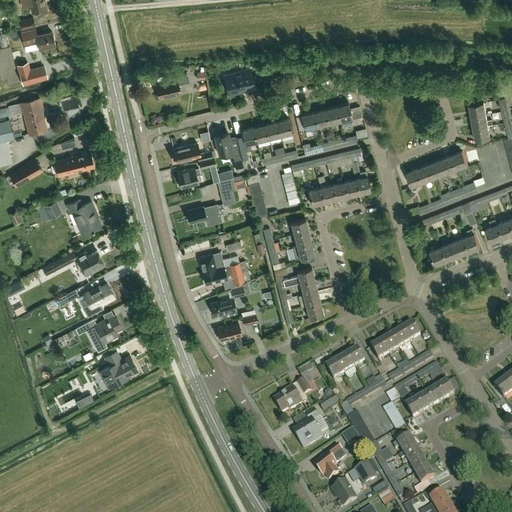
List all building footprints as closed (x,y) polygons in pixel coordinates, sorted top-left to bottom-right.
[(32,13),(47,10),(44,0),(25,0),(26,3),(30,2),(32,13)] [(33,17),(18,20),(20,30),(36,26),(33,17)] [(39,49),(55,45),(52,32),(36,35),(35,30),(21,33),(24,45),(26,52),(33,50),(32,43),(38,42),(39,49)] [(48,76),(45,65),(29,69),(27,62),(17,64),(23,84),(48,76)] [(226,77),(230,92),(253,86),(249,71),(226,77)] [(171,80),(155,84),(158,97),(180,92),(178,83),(189,80),(187,72),(170,77),(171,80)] [(29,133),(46,129),(40,106),(41,105),(39,98),(20,103),(23,112),(24,112),(29,133)] [(501,111),(508,110),(504,98),(498,99),(501,111)] [(471,117),(486,114),(483,102),(468,104),(471,117)] [(336,106),(340,120),(352,117),(348,103),(336,106)] [(340,120),(336,106),(325,109),(328,123),(340,120)] [(0,164),(11,162),(6,139),(13,137),(9,120),(0,121),(0,119),(6,118),(5,115),(10,113),(8,107),(0,109),(0,164)] [(328,123),(325,109),(313,112),(317,126),(328,123)] [(508,110),(501,111),(504,123),(510,121),(508,110)] [(317,126),(313,112),(301,115),(305,129),(317,126)] [(486,114),(471,117),(473,128),(488,126),(486,114)] [(288,118),(276,121),(280,136),(292,133),(288,118)] [(280,136),(276,121),(264,124),(268,139),(280,136)] [(264,124),(253,127),(257,141),(268,139),(264,124)] [(488,126),(473,128),(475,140),(490,138),(488,126)] [(257,141),(253,127),(241,130),(245,144),(257,141)] [(214,136),(219,155),(227,153),(228,157),(233,156),(235,161),(237,171),(244,170),(242,159),(238,145),(231,146),(227,132),(214,136)] [(356,135),(344,138),(346,144),(358,141),(356,135)] [(344,138),(333,141),(334,147),(346,144),(344,138)] [(333,141),(321,144),(323,150),(334,147),(333,141)] [(172,149),(175,162),(192,158),(201,156),(198,143),(188,145),(172,149)] [(323,150),(321,144),(310,147),(309,143),(302,144),(304,155),(323,150)] [(345,152),(346,158),(360,154),(359,148),(345,152)] [(203,159),(212,157),(211,150),(201,153),(203,159)] [(284,153),(286,159),(298,156),(296,150),(284,153)] [(462,150),(450,155),(456,169),(467,164),(462,150)] [(346,158),(345,152),(331,155),(333,161),(346,158)] [(71,171),(72,175),(78,173),(78,171),(77,170),(93,166),(90,153),(74,157),(73,153),(69,154),(69,158),(54,162),(58,174),(71,171)] [(286,159),(284,153),(273,156),(274,162),(286,159)] [(333,161),(331,155),(318,159),(319,165),(333,161)] [(450,155),(439,159),(445,173),(456,169),(450,155)] [(273,156),(261,159),(263,165),(274,162),(273,156)] [(212,157),(203,159),(198,160),(201,169),(209,167),(213,183),(219,181),(213,157),(212,157)] [(16,187),(43,171),(35,158),(8,173),(16,187)] [(318,159),(304,162),(306,168),(319,165),(318,159)] [(445,173),(439,159),(428,164),(433,178),(445,173)] [(306,168),(304,162),(290,166),(292,172),(306,168)] [(428,164),(417,168),(422,182),(433,178),(428,164)] [(194,168),(177,172),(181,187),(198,183),(196,174),(198,173),(197,169),(195,169),(194,168)] [(422,182),(417,168),(406,172),(411,186),(413,191),(417,189),(415,185),(422,182)] [(354,179),(358,194),(370,191),(366,172),(361,173),(362,177),(354,179)] [(248,183),(258,180),(259,179),(258,173),(246,176),(248,183)] [(233,181),(235,190),(238,188),(237,184),(241,183),(242,188),(246,186),(244,178),(243,174),(235,176),(236,180),(233,181)] [(338,183),(331,184),(335,199),(346,196),(343,182),(341,177),(336,178),(338,183)] [(485,188),(482,177),(473,180),(474,181),(475,185),(477,191),(485,188)] [(217,183),(223,205),(235,202),(232,190),(235,190),(233,181),(232,178),(217,183)] [(358,194),(354,179),(343,182),(346,196),(358,194)] [(331,184),(320,187),(323,202),(335,199),(331,184)] [(475,185),(464,190),(466,196),(477,191),(475,185)] [(323,202),(320,187),(307,190),(311,205),(323,202)] [(463,187),(451,191),(455,200),(466,196),(464,190),(463,187)] [(508,187),(496,191),(499,197),(510,193),(508,187)] [(455,200),(451,191),(440,195),(441,199),(442,198),(444,204),(455,200)] [(499,197),(496,191),(486,195),(488,201),(499,197)] [(297,197),(296,192),(286,195),(287,200),(297,197)] [(509,199),(507,194),(500,196),(503,202),(509,199)] [(488,201),(486,195),(474,200),(476,205),(488,201)] [(299,202),(297,197),(287,200),(289,205),(299,202)] [(442,198),(441,199),(431,203),(433,208),(444,204),(442,198)] [(94,228),(100,225),(95,213),(96,212),(91,201),(82,205),(79,199),(66,205),(70,213),(73,212),(83,233),(91,229),(92,230),(94,229),(94,228)] [(56,200),(43,206),(48,218),(62,213),(56,200)] [(468,202),(455,207),(458,213),(465,210),(466,214),(472,212),(468,202)] [(433,208),(431,203),(419,207),(422,213),(433,208)] [(217,204),(203,207),(202,206),(186,210),(189,223),(205,219),(206,224),(221,221),(217,204)] [(458,213),(455,207),(443,212),(445,218),(458,213)] [(445,218),(443,212),(431,217),(433,222),(445,218)] [(433,222),(431,217),(418,222),(420,227),(433,222)] [(497,224),(495,218),(489,221),(491,226),(485,228),(491,243),(502,238),(497,224)] [(293,234),(308,231),(305,219),(290,222),(293,234)] [(511,230),(508,219),(497,224),(502,238),(511,234),(511,230)] [(266,242),(273,240),(270,227),(263,229),(266,242)] [(463,237),(468,252),(480,247),(472,228),(467,230),(468,235),(463,237)] [(311,242),(308,231),(293,234),(296,246),(311,242)] [(265,253),(259,233),(253,235),(259,255),(265,253)] [(468,252),(463,237),(452,242),(457,256),(468,252)] [(240,240),(225,244),(227,251),(241,247),(240,240)] [(274,243),(273,240),(266,242),(269,253),(276,251),(280,250),(278,242),(274,243)] [(314,254),(311,242),(296,246),(299,258),(314,254)] [(446,260),(441,246),(439,247),(437,242),(433,244),(435,248),(429,251),(435,265),(446,260)] [(452,242),(441,246),(446,260),(457,256),(452,242)] [(73,251),(41,267),(45,275),(77,259),(73,251)] [(85,275),(105,265),(97,251),(88,255),(86,252),(76,257),(85,275)] [(202,271),(224,265),(220,251),(199,257),(202,271)] [(276,251),(269,253),(273,270),(286,267),(284,261),(279,263),(276,251)] [(224,265),(202,271),(205,284),(232,277),(234,284),(244,281),(243,281),(250,279),(245,260),(239,262),(224,266),(224,265)] [(300,283),(315,279),(311,267),(297,271),(298,276),(283,279),(282,275),(287,274),(286,267),(274,270),(276,276),(275,277),(278,288),(285,286),(284,286),(299,282),(300,283)] [(318,291),(315,279),(300,283),(303,295),(318,291)] [(242,286),(231,289),(232,297),(250,293),(247,281),(241,283),(242,286)] [(91,306),(99,302),(100,304),(114,297),(107,284),(95,291),(94,289),(85,294),(91,306)] [(285,289),(285,286),(278,288),(281,300),(288,298),(292,297),(290,288),(285,289)] [(66,302),(78,295),(75,289),(63,295),(66,302)] [(318,291),(303,295),(306,306),(321,302),(318,291)] [(214,316),(230,312),(227,298),(210,303),(214,316)] [(290,310),(288,298),(281,300),(284,311),(290,310)] [(321,302),(306,306),(309,318),(324,314),(321,302)] [(290,310),(284,311),(287,323),(294,321),(290,310)] [(255,313),(241,316),(243,325),(257,321),(255,313)] [(95,325),(104,343),(118,336),(116,332),(122,328),(115,314),(97,324),(95,325)] [(94,319),(72,330),(75,335),(97,324),(94,319)] [(217,328),(220,340),(241,335),(238,322),(217,328)] [(402,329),(409,342),(420,335),(412,322),(402,329)] [(402,329),(391,335),(399,348),(409,342),(402,329)] [(46,343),(51,340),(48,335),(43,337),(46,343)] [(399,348),(391,335),(381,341),(389,354),(399,348)] [(389,354),(381,341),(370,347),(378,360),(389,354)] [(357,348),(346,354),(354,367),(365,361),(357,348)] [(319,353),(322,359),(329,355),(326,349),(319,353)] [(422,356),(419,358),(422,363),(433,357),(428,349),(420,353),(422,356)] [(137,369),(129,355),(124,358),(125,359),(121,361),(116,352),(104,358),(108,364),(109,363),(110,365),(100,370),(106,381),(110,379),(113,384),(119,381),(126,377),(125,375),(137,369)] [(346,354),(336,360),(344,373),(354,367),(346,354)] [(409,364),(404,355),(401,357),(403,360),(398,363),(399,364),(396,366),(399,370),(402,375),(412,369),(409,364)] [(419,358),(409,364),(412,369),(422,363),(419,358)] [(344,373),(336,360),(325,366),(333,380),(344,373)] [(436,363),(426,369),(429,375),(439,368),(436,363)] [(296,383),(304,395),(312,390),(309,386),(314,382),(307,372),(310,370),(307,365),(298,371),(301,375),(300,375),(302,380),(296,383)] [(429,375),(426,369),(415,376),(418,381),(429,375)] [(402,375),(399,370),(388,376),(387,373),(381,376),(386,385),(402,375)] [(415,376),(405,381),(408,387),(418,381),(415,376)] [(511,392),(511,389),(504,379),(494,386),(504,399),(511,392)] [(408,387),(405,381),(395,388),(398,393),(408,387)] [(447,381),(436,387),(444,400),(454,394),(447,381)] [(367,389),(370,394),(380,388),(377,383),(367,389)] [(274,399),(282,412),(289,408),(290,409),(302,402),(292,386),(283,392),(284,393),(274,399)] [(436,387),(426,393),(434,406),(444,400),(436,387)] [(370,394),(367,389),(357,395),(360,400),(370,394)] [(386,394),(391,403),(400,398),(395,389),(386,394)] [(426,393),(416,399),(423,412),(434,406),(426,393)] [(79,407),(93,400),(90,394),(76,401),(79,407)] [(334,395),(319,404),(323,411),(338,402),(334,395)] [(360,400),(357,395),(346,401),(348,404),(349,407),(360,400)] [(416,399),(414,395),(409,397),(412,401),(405,405),(413,418),(423,412),(416,399)] [(394,407),(391,403),(383,408),(385,413),(394,407)] [(388,417),(397,412),(394,407),(385,413),(388,417)] [(322,437),(313,421),(319,417),(314,409),(305,415),(308,419),(300,424),(301,427),(293,431),(303,448),(322,437)] [(359,415),(357,410),(347,416),(350,421),(359,415)] [(399,416),(397,412),(388,417),(391,421),(399,416)] [(350,421),(352,425),(362,420),(359,415),(350,421)] [(393,426),(402,420),(399,416),(391,421),(393,426)] [(355,430),(365,424),(362,420),(352,425),(355,430)] [(393,426),(396,430),(405,425),(402,420),(393,426)] [(367,429),(365,424),(355,430),(357,434),(367,429)] [(366,449),(353,428),(342,436),(349,447),(355,443),(361,452),(366,449)] [(370,433),(367,429),(357,434),(360,439),(370,433)] [(373,438),(370,433),(360,439),(363,443),(373,438)] [(403,454),(416,446),(410,435),(397,443),(393,445),(395,449),(399,447),(403,453),(403,454)] [(363,443),(365,448),(375,442),(373,438),(363,443)] [(381,467),(387,463),(381,453),(382,452),(377,443),(367,448),(373,458),(375,457),(381,467)] [(314,465),(322,476),(324,474),(329,480),(339,472),(334,466),(336,465),(336,464),(346,456),(337,445),(321,458),(322,459),(314,465)] [(403,454),(403,453),(399,455),(401,460),(405,457),(409,464),(422,456),(416,446),(403,454)] [(422,456),(409,464),(415,474),(428,466),(422,456)] [(354,470),(364,486),(377,478),(375,474),(379,472),(372,459),(354,470)] [(388,465),(387,463),(381,467),(387,477),(396,472),(391,464),(388,465)] [(434,477),(428,466),(415,474),(421,485),(434,477)] [(401,481),(396,472),(387,477),(392,487),(398,484),(398,483),(401,481)] [(344,507),(357,499),(346,481),(331,490),(334,496),(336,495),(341,502),(338,504),(341,508),(343,507),(344,507)] [(388,489),(384,483),(372,491),(375,496),(388,489)] [(398,484),(392,487),(401,503),(407,500),(398,484)] [(388,490),(378,496),(384,506),(395,499),(388,490)] [(419,511),(430,511),(449,502),(442,491),(429,499),(433,505),(429,507),(428,506),(419,511)] [(449,502),(430,511),(454,511),(455,511),(449,502)]
